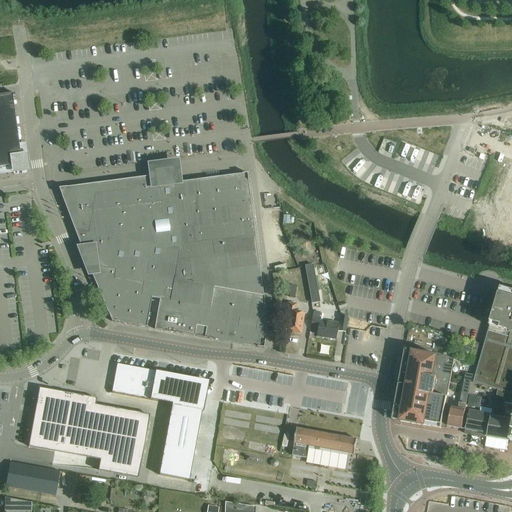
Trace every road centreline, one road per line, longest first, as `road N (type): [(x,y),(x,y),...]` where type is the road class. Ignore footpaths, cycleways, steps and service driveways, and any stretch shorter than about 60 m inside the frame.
road 1 (unclassified): [(271,360),(270,302),(231,43),(24,73)]
road 2 (unclassified): [(81,333),(80,280),(41,182),(24,73)]
road 3 (residential): [(271,360),(81,333)]
road 4 (residential): [(379,382),(431,216)]
